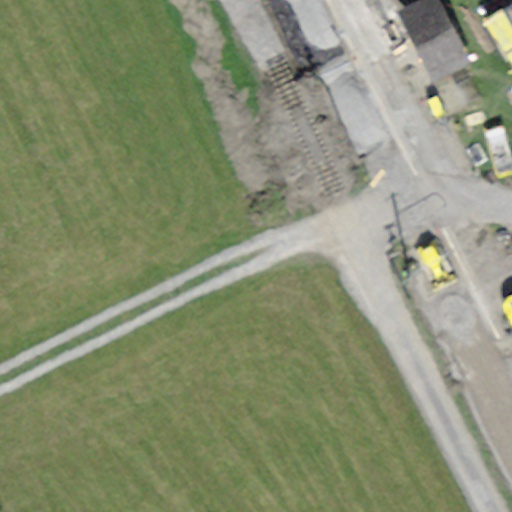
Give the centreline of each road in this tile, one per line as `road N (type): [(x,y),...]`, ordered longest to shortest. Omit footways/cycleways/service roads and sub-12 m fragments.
road 1 (track): [(0,382),(99,328),(347,226)]
road 2 (track): [(347,226),(405,201),(473,197),(511,206)]
